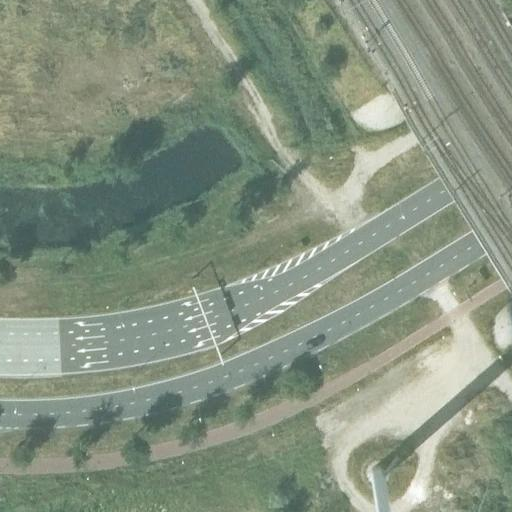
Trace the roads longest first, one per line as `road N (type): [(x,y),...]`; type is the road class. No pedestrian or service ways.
road 1 (secondary): [(0,409),(173,399),(366,309),(511,220)]
road 2 (secondary): [(511,148),(325,264),(265,292),(121,331),(0,336)]
road 3 (track): [(361,242),(315,202),(186,0)]
